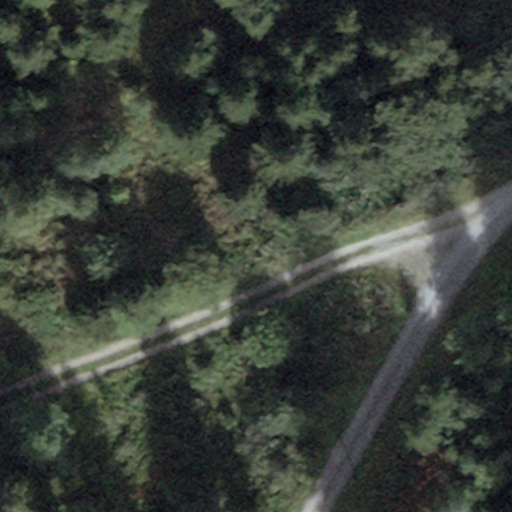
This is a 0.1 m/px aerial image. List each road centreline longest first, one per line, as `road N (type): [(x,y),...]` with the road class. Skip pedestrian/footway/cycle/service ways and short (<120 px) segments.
road 1 (track): [(496,212),(380,247),(137,349),(0,392)]
road 2 (track): [(511,200),(443,284),(320,511)]
